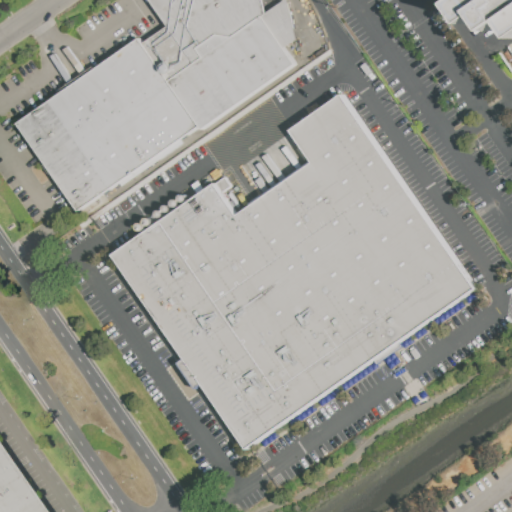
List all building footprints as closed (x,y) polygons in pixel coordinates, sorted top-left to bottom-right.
[(79,212),(201,128),(204,132),(298,66),(264,18),(267,15),(263,0),(149,0),(170,28),(142,47),(138,40),(17,124),(79,212)] [(511,0),(459,0),(456,2),(472,26),(489,15),(500,32),(511,23),(511,0)] [(511,69),(500,53),(511,44),(511,69)] [(111,257),(342,96),(476,291),(248,451),(111,257)] [(0,511),(0,447),(45,511),(0,511)]
